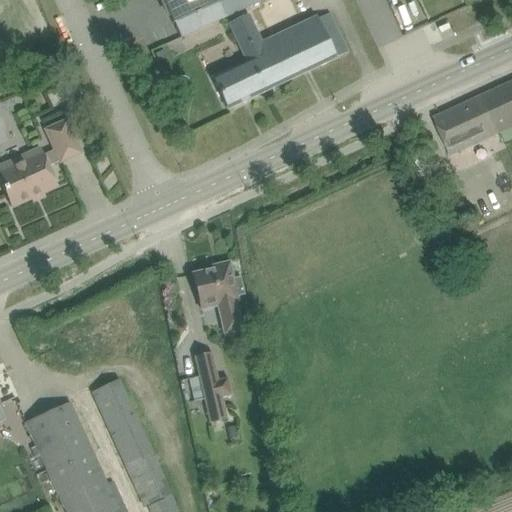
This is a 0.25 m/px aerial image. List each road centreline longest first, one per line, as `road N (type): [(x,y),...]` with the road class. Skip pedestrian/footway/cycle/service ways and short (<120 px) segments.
road 1 (secondary): [(167,208),(511,51)]
road 2 (unclassified): [(167,208),(66,0)]
road 3 (secondary): [(0,285),(167,208)]
